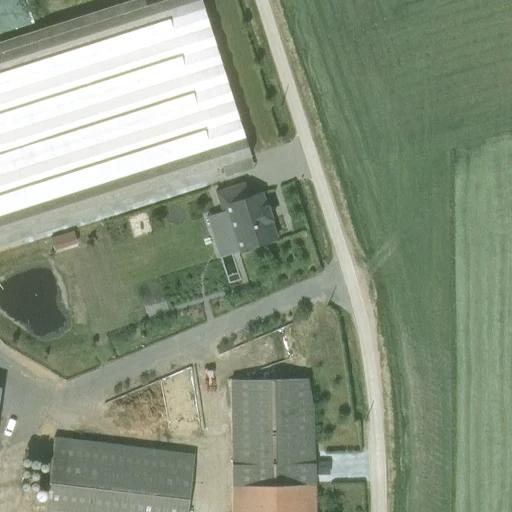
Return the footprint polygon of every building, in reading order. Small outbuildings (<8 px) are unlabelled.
[(0,235),(248,157),(197,0),(165,0),(0,52),(0,235)] [(234,251),(273,239),(268,221),(269,220),(265,206),(263,207),(259,192),(247,196),(242,183),(213,192),(220,213),(222,212),(234,251)] [(129,214),(109,220),(114,240),(135,234),(129,214)] [(184,420),(177,387),(161,391),(158,378),(144,381),(154,427),(184,420)] [(311,511),(310,407),(305,378),(228,380),(229,511),(311,511)] [(42,511),(184,511),(192,454),(52,437),(42,511)]
